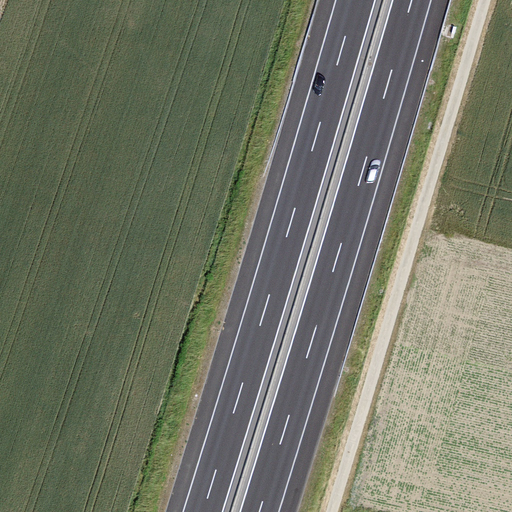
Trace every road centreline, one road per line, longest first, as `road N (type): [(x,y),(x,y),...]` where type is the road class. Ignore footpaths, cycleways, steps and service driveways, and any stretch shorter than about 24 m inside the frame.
road 1 (track): [(485,0),(332,511)]
road 2 (motorway): [(259,511),(411,0)]
road 3 (motorway): [(355,0),(203,511)]
